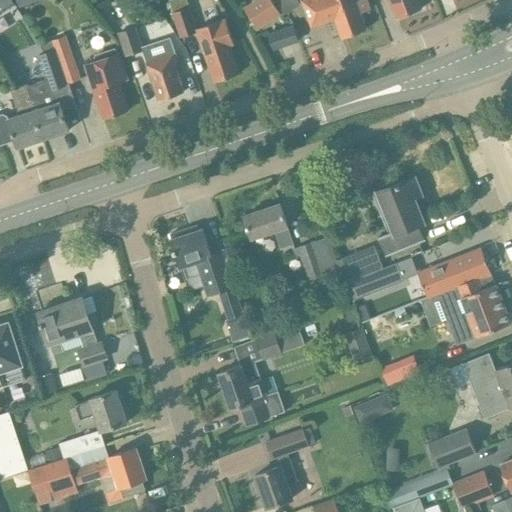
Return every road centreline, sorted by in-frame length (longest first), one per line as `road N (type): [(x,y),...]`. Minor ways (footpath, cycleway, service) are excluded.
road 1 (residential): [(5,220),(3,197),(36,178),(447,34)]
road 2 (residential): [(125,216),(473,102)]
road 3 (residential): [(212,511),(125,216)]
road 4 (secondary): [(114,187),(329,110)]
road 5 (secondary): [(329,110),(463,75)]
road 6 (secondary): [(455,56),(329,110)]
road 7 (residential): [(0,256),(125,216)]
